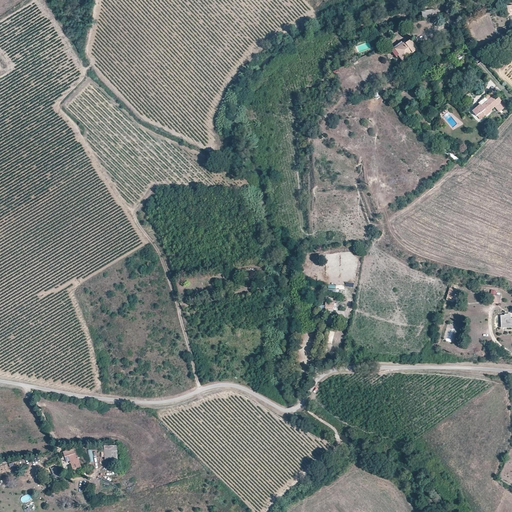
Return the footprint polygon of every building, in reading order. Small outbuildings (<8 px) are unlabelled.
[(436,9),(421,12),(423,19),(437,16),(436,9)] [(417,50),(414,46),(408,38),(393,49),(398,56),(402,61),(417,50)] [(495,96),(491,92),(485,97),(488,101),(482,106),(480,104),(472,111),(476,116),(477,116),(482,112),(485,115),(486,116),(492,111),(493,112),(496,109),(499,112),(505,108),(500,102),(498,104),(493,98),(495,96)] [(335,292),(337,285),(328,283),(327,290),(335,292)] [(453,302),(457,289),(449,287),(446,300),(453,302)] [(500,303),(502,296),(496,294),(491,293),(489,301),(500,303)] [(505,316),(501,316),(501,328),(511,327),(511,319),(510,319),(510,314),(505,315),(505,316)] [(104,446),(104,460),(117,460),(117,446),(104,446)] [(77,453),(71,455),(76,468),(81,467),(77,453)]
